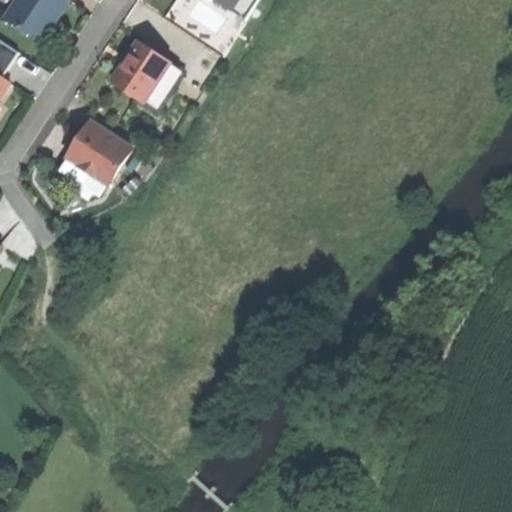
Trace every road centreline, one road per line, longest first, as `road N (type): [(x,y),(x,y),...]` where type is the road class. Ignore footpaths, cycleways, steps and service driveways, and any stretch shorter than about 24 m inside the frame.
road 1 (track): [(190,477),(43,319),(51,253),(0,177)]
road 2 (residential): [(121,0),(8,170),(0,170)]
